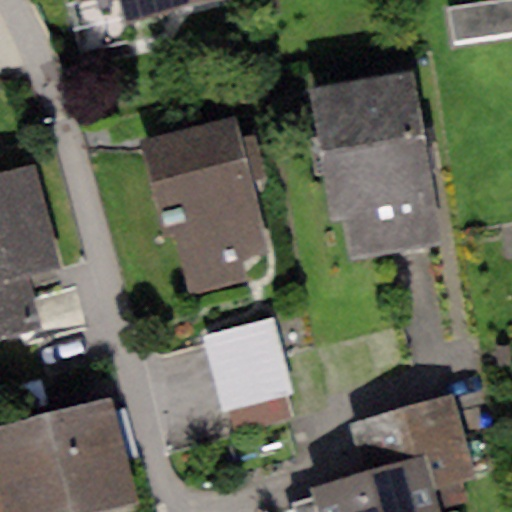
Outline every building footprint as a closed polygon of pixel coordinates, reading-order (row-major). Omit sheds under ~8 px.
[(116,0),(80,0),(78,1),(67,3),(80,51),(127,39),(123,25),(116,0)] [(77,0),(78,1),(80,0),(116,0),(123,25),(221,0),(77,0)] [(511,1),(447,10),(453,47),(511,38),(511,1)] [(411,73),(309,89),(331,223),(347,221),(352,253),(438,239),(411,73)] [(232,120),(147,144),(189,299),(245,283),(239,261),(269,253),(249,181),(265,177),(254,135),(238,139),(232,120)] [(35,166),(0,175),(0,335),(39,325),(28,280),(63,271),(35,166)] [(271,319),(203,337),(222,413),(291,395),(271,319)] [(0,430),(28,424),(19,385),(0,389),(0,430)] [(365,477),(314,491),(320,511),(439,511),(434,491),(475,480),(451,395),(350,424),(365,477)] [(28,424),(0,430),(0,478),(8,511),(106,511),(136,505),(112,405),(28,424)]
